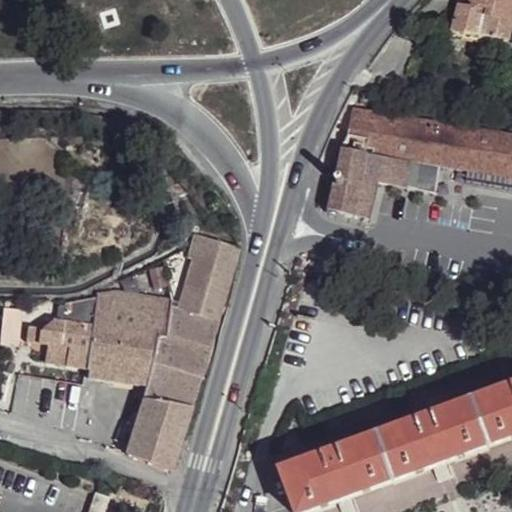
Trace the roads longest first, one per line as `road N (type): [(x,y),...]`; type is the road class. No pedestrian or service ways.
road 1 (motorway): [(47,69),(136,85),(184,109),(249,179),(272,221)]
road 2 (secondary): [(201,497),(272,221)]
road 3 (secondary): [(272,221),(386,9)]
road 4 (unclassified): [(201,497),(0,434)]
road 5 (motorway): [(47,69),(253,58)]
road 6 (secondary): [(253,58),(269,137),(272,221)]
road 7 (secondary): [(253,58),(344,33),(386,9)]
